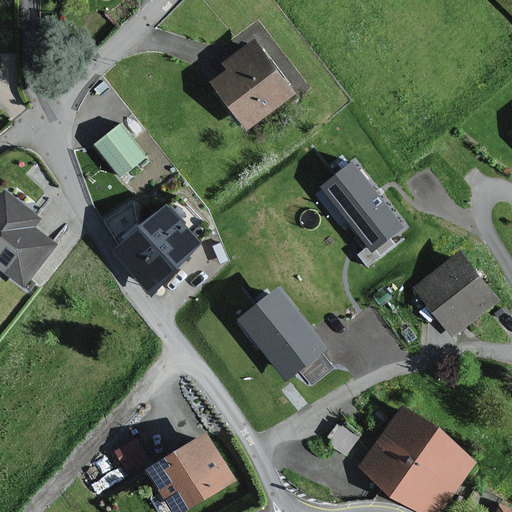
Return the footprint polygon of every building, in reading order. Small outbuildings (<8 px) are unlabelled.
[(297,98),(256,40),(220,65),(226,74),(207,88),(237,130),(242,126),(247,133),(297,98)] [(141,160),(117,129),(93,147),(117,178),(141,160)] [(377,194),(354,164),(326,186),(362,233),(374,248),(402,226),(377,194)] [(35,221),(2,195),(0,197),(0,270),(19,285),(48,249),(27,231),(35,221)] [(193,247),(159,210),(114,253),(148,289),(193,247)] [(489,304),(453,259),(415,289),(451,334),(489,304)] [(300,325),(274,293),(244,318),(283,366),(289,374),(320,349),(300,325)] [(435,511),(470,466),(401,416),(363,467),(423,511),(435,511)] [(127,463),(145,451),(135,434),(116,446),(127,463)] [(180,511),(227,481),(199,439),(146,473),(171,511),(180,511)]
